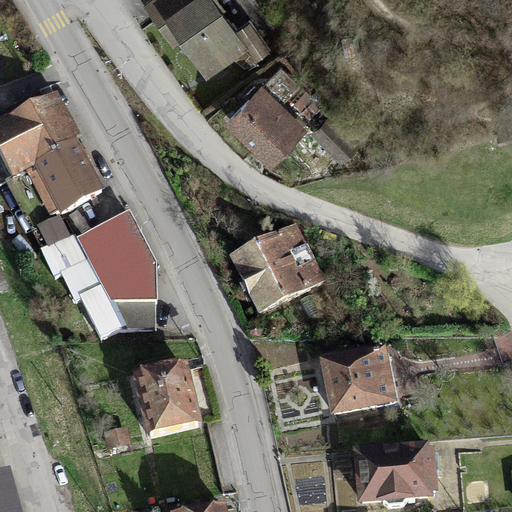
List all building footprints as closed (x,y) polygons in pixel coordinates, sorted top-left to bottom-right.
[(161,23),(199,0),(154,0),(149,3),(161,23)] [(193,77),(234,53),(202,0),(199,0),(161,23),(193,77)] [(259,92),(223,128),(262,166),(297,130),(259,92)] [(90,196),(48,116),(0,140),(0,161),(15,190),(27,184),(45,219),(90,196)] [(322,123),(309,137),(334,162),(347,149),(322,123)] [(261,317),(325,285),(298,232),(235,264),(261,317)] [(100,300),(77,306),(88,345),(111,339),(100,300)] [(327,369),(335,416),(398,407),(391,359),(327,369)] [(177,382),(134,391),(144,440),(187,431),(177,382)] [(472,458),(456,460),(459,480),(475,478),(472,458)] [(421,459),(357,463),(361,509),(424,504),(421,459)] [(0,511),(14,511),(5,477),(0,477),(0,511)]
